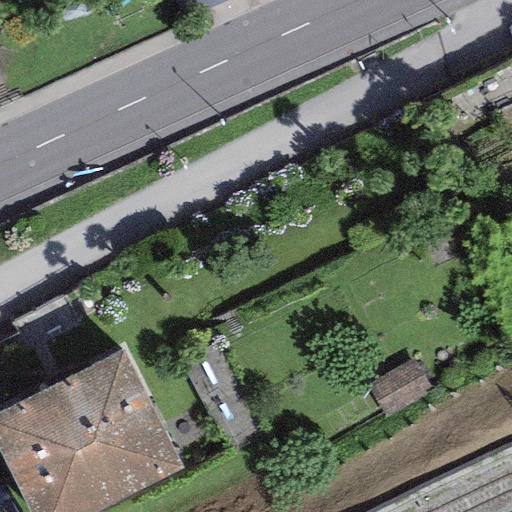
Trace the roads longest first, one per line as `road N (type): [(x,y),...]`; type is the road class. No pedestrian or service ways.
road 1 (unclassified): [(0,283),(475,35),(511,7)]
road 2 (secondary): [(0,171),(377,0)]
